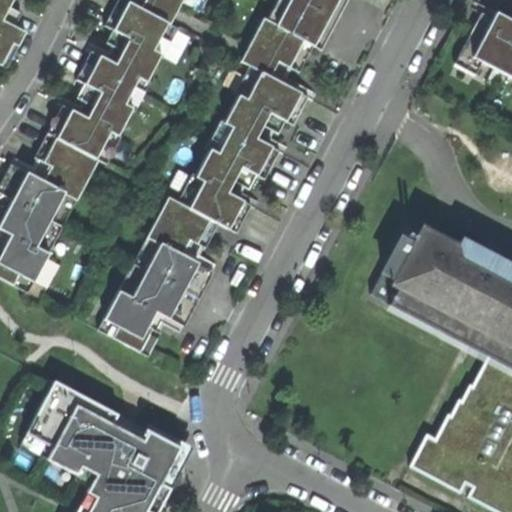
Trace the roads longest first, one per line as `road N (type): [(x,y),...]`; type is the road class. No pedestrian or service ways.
road 1 (residential): [(428,0),(216,405),(217,427),(245,456)]
road 2 (residential): [(0,120),(63,0)]
